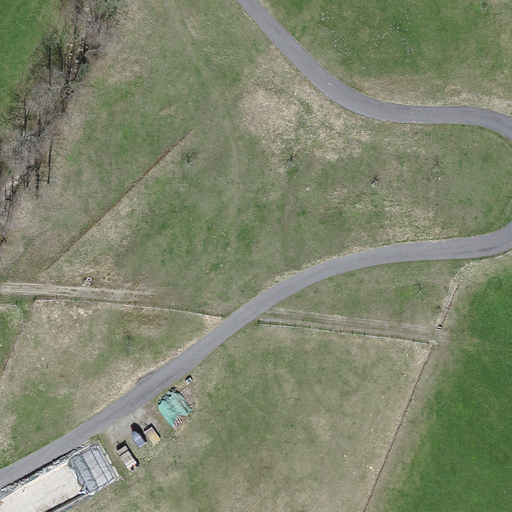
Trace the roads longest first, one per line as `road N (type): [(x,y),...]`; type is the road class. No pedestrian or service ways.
road 1 (track): [(511,233),(303,278),(60,446),(0,478)]
road 2 (track): [(246,0),(320,77),(364,107),(482,119),(511,131)]
